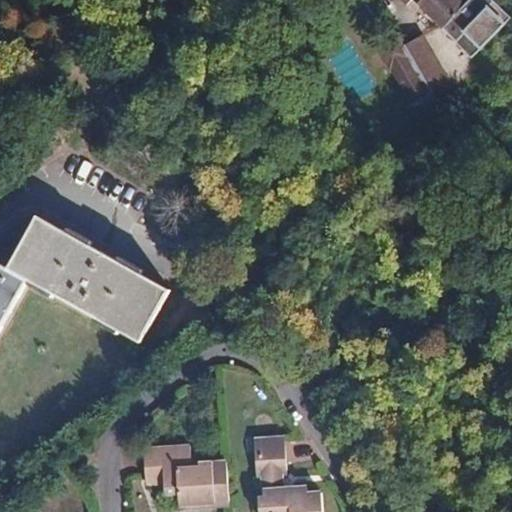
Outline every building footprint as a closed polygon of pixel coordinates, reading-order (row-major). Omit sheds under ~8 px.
[(400,0),(401,1),(401,0),(410,0),(466,54),(503,13),(489,0),(400,0)] [(430,35),(411,42),(431,95),(450,88),(430,35)] [(0,334),(30,281),(142,345),(172,291),(39,215),(9,269),(0,263),(0,334)] [(323,511),(322,495),(308,496),(307,490),(294,491),(295,497),(284,498),(283,479),(288,479),(285,442),(254,445),(256,482),(262,481),(263,501),(257,501),(258,511),(323,511)] [(216,511),(229,511),(225,467),(198,469),(199,476),(189,477),(188,469),(187,453),(144,456),(147,491),(162,491),(163,502),(177,501),(178,511),(216,511)] [(199,476),(198,469),(188,469),(189,477),(199,476)]
